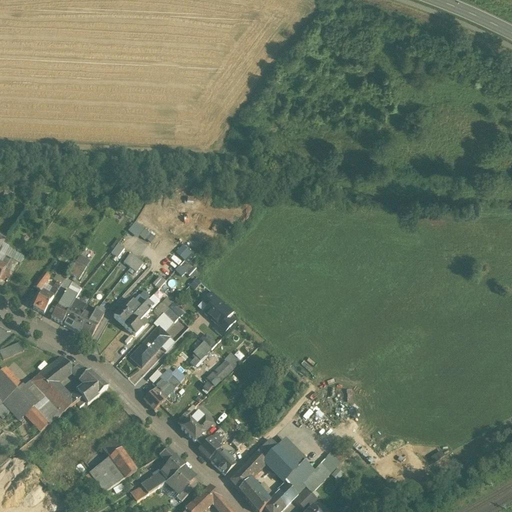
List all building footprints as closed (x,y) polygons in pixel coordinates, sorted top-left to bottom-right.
[(148,246),(154,238),(134,223),(128,231),(148,246)] [(117,246),(111,255),(117,260),(124,251),(117,246)] [(183,262),(190,254),(181,246),(174,254),(183,262)] [(78,256),(68,275),(79,280),(89,261),(78,256)] [(136,261),(130,256),(123,264),(129,270),(136,261)] [(5,258),(0,266),(0,279),(2,280),(5,275),(3,274),(10,261),(5,258)] [(17,265),(10,261),(3,274),(5,275),(10,278),(17,265)] [(142,266),(136,261),(129,270),(136,274),(142,266)] [(181,278),(188,266),(182,262),(175,274),(181,278)] [(43,275),(33,289),(39,293),(50,279),(43,275)] [(64,281),(57,276),(54,280),(61,284),(59,287),(60,288),(64,281)] [(165,283),(159,278),(152,286),(159,291),(165,283)] [(60,288),(53,301),(60,305),(66,292),(67,293),(69,290),(65,287),(67,283),(64,281),(60,288)] [(56,285),(49,298),(53,301),(60,288),(59,287),(56,285)] [(67,293),(66,292),(60,305),(57,309),(67,314),(71,308),(75,300),(77,298),(67,293)] [(41,298),(37,295),(31,307),(34,309),(33,310),(43,316),(53,301),(49,298),(42,295),(41,298)] [(211,295),(203,304),(208,309),(217,300),(211,295)] [(171,306),(168,310),(178,320),(182,316),(176,309),(181,304),(177,300),(176,301),(171,306)] [(233,314),(217,300),(208,309),(203,315),(218,327),(214,332),(221,338),(235,323),(230,320),(228,322),(226,321),(233,314)] [(170,305),(166,301),(162,305),(168,310),(171,306),(170,305)] [(159,302),(151,310),(151,311),(154,314),(162,305),(159,302)] [(140,311),(133,304),(124,314),(132,320),(137,315),(140,311)] [(151,310),(145,305),(140,311),(137,315),(143,320),(151,311),(151,310)] [(162,305),(154,314),(159,320),(163,316),(168,310),(162,305)] [(81,314),(71,308),(67,314),(61,325),(72,331),(81,314)] [(67,314),(57,309),(51,320),(61,325),(67,314)] [(178,320),(168,310),(163,316),(173,326),(178,320)] [(124,314),(121,311),(114,319),(124,329),(132,320),(124,314)] [(81,314),(72,331),(82,337),(91,319),(81,314)] [(95,314),(92,320),(91,319),(82,337),(89,341),(102,318),(95,314)] [(132,320),(124,329),(135,338),(142,330),(138,326),(142,321),(143,320),(137,315),(132,320)] [(146,325),(142,321),(138,326),(142,330),(146,325)] [(158,330),(130,361),(141,370),(168,340),(158,330)] [(214,345),(205,337),(201,341),(209,349),(214,345)] [(19,345),(0,353),(4,362),(23,353),(19,345)] [(188,366),(194,371),(211,353),(203,345),(191,357),(194,360),(188,366)] [(60,359),(38,378),(50,392),(55,388),(71,375),(72,371),(64,363),(60,359)] [(212,377),(220,386),(233,374),(224,365),(212,377)] [(89,374),(77,368),(72,371),(71,375),(80,382),(89,374)] [(5,371),(0,375),(0,401),(3,404),(12,397),(3,388),(13,379),(5,371)] [(152,384),(159,377),(155,373),(148,380),(152,384)] [(107,390),(89,374),(80,382),(86,387),(77,395),(82,401),(85,405),(86,407),(107,390)] [(38,378),(29,385),(43,399),(50,392),(38,378)] [(13,379),(3,388),(12,397),(16,393),(21,389),(21,388),(13,379)] [(174,379),(170,384),(168,383),(166,386),(171,391),(173,392),(180,385),(174,379)] [(166,386),(163,383),(160,385),(169,393),(171,391),(166,386)] [(207,384),(200,389),(204,395),(211,390),(207,384)] [(43,399),(29,385),(22,391),(21,389),(16,393),(24,401),(32,409),(36,415),(48,405),(43,399)] [(160,385),(144,402),(153,413),(162,404),(170,395),(169,393),(160,385)] [(70,404),(55,388),(50,392),(43,399),(48,405),(61,418),(73,407),(70,404)] [(3,404),(0,406),(0,418),(2,420),(24,401),(16,393),(12,397),(3,404)] [(77,395),(70,404),(73,407),(76,405),(82,401),(77,395)] [(82,401),(76,405),(79,410),(85,405),(82,401)] [(61,418),(48,405),(36,415),(32,409),(24,417),(40,434),(61,418)] [(189,421),(188,421),(196,428),(205,418),(198,411),(189,421)] [(185,417),(178,424),(182,428),(188,421),(189,421),(185,417)] [(196,428),(188,421),(182,428),(180,430),(194,443),(201,436),(212,425),(205,418),(196,428)] [(225,427),(220,432),(230,442),(235,437),(225,427)] [(218,431),(212,436),(217,441),(222,437),(218,431)] [(207,442),(201,436),(196,442),(202,447),(207,442)] [(250,449),(239,437),(231,444),(243,456),(250,449)] [(202,447),(198,451),(211,463),(222,452),(209,440),(207,442),(202,447)] [(298,471),(270,441),(256,455),(265,464),(285,485),(298,471)] [(118,449),(113,442),(102,451),(109,461),(125,482),(137,474),(119,449),(118,449)] [(222,452),(211,463),(225,476),(235,465),(227,457),(228,455),(227,454),(225,455),(222,452)] [(184,468),(168,453),(161,458),(169,465),(165,469),(164,471),(173,480),(182,470),(184,468)] [(256,455),(230,482),(239,492),(247,483),(265,464),(256,455)] [(335,469),(326,460),(320,466),(322,468),(330,476),(335,469)] [(109,461),(89,475),(104,495),(125,482),(109,461)] [(153,463),(145,468),(149,474),(157,469),(153,463)] [(322,468),(313,476),(315,479),(315,480),(320,485),(330,476),(322,468)] [(193,481),(182,470),(173,480),(168,486),(178,496),(179,496),(185,490),(186,489),(193,481)] [(173,480),(164,471),(160,474),(167,484),(173,480)] [(310,483),(298,471),(285,485),(286,486),(286,485),(297,496),(310,483)] [(160,474),(141,488),(143,490),(147,497),(167,484),(160,474)] [(315,480),(305,489),(293,502),(299,507),(311,495),(320,485),(315,480)] [(274,498),(267,505),(247,483),(239,492),(255,511),(261,511),(264,510),(265,511),(281,511),(285,509),(274,498)] [(286,486),(274,498),(285,509),(292,502),(297,496),(286,485),(286,486)] [(210,488),(200,498),(199,497),(199,498),(199,499),(193,504),(200,511),(204,511),(209,508),(214,503),(216,505),(218,511),(219,511),(226,505),(221,499),(210,488)] [(185,490),(179,496),(178,496),(176,499),(181,503),(190,493),(186,489),(185,490)] [(143,490),(132,497),(136,504),(147,497),(143,490)] [(311,495),(299,507),(304,511),(308,511),(312,509),(319,503),(311,495)] [(292,502),(285,509),(287,511),(289,511),(296,506),(292,502)]
